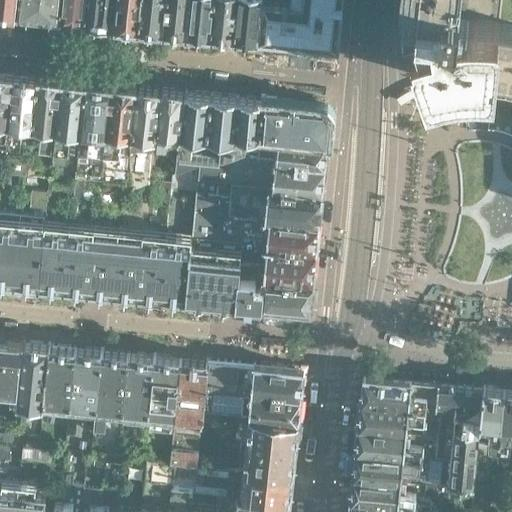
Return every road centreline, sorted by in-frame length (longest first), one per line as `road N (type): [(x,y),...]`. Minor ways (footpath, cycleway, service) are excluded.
road 1 (residential): [(0,45),(370,83)]
road 2 (residential): [(346,339),(0,311)]
road 3 (residential): [(346,339),(370,83)]
road 4 (residential): [(316,511),(330,396),(346,339)]
road 5 (residential): [(511,361),(346,339)]
